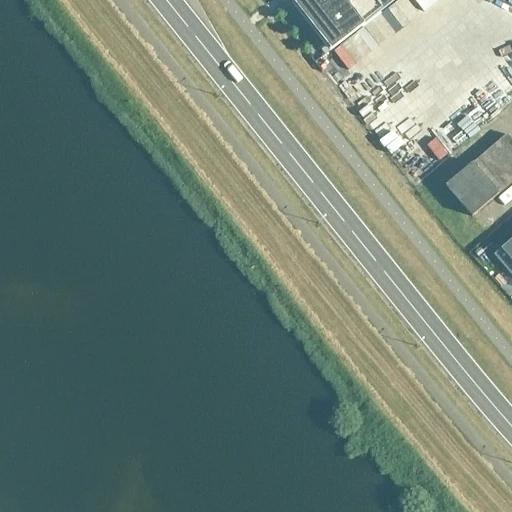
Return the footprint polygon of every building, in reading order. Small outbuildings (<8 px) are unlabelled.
[(295,0),(293,2),(331,50),(394,0),(295,0)] [(436,0),(426,0),(408,14),(415,24),(441,5),(436,0)] [(326,62),(384,136),(428,101),(409,77),(429,61),(413,40),(409,43),(401,33),(407,29),(391,9),(364,30),(373,41),(382,33),(390,43),(375,54),(360,35),(326,62)] [(421,22),(425,30),(448,19),(444,11),(421,22)] [(507,39),(511,34),(511,17),(498,29),(507,39)] [(485,53),(499,28),(482,19),(469,45),(485,53)] [(425,56),(447,40),(442,32),(419,47),(425,56)] [(461,33),(435,47),(444,63),(470,49),(461,33)] [(432,84),(442,95),(482,60),(472,48),(446,71),(437,61),(413,82),(422,92),(432,84)] [(485,101),(471,109),(468,105),(462,109),(469,121),(459,127),(465,137),(511,109),(511,108),(496,82),(480,92),(485,101)] [(429,105),(417,112),(423,123),(435,117),(429,105)] [(402,160),(421,149),(412,132),(393,143),(402,160)] [(511,182),(511,142),(505,134),(444,187),(471,218),(511,182)] [(419,153),(398,167),(410,187),(432,173),(419,153)] [(511,241),(501,251),(511,263),(511,241)]
